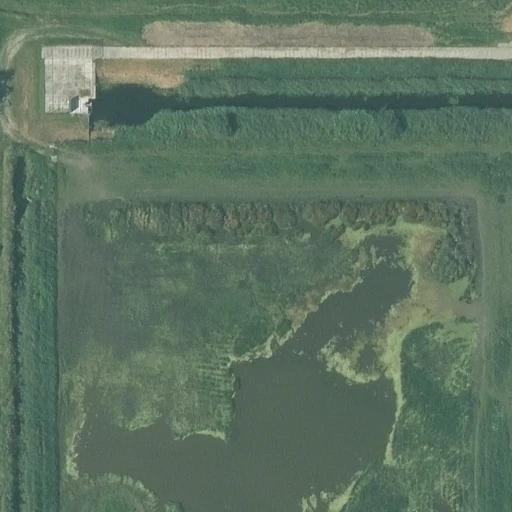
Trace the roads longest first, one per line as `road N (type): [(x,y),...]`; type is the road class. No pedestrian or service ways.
road 1 (track): [(511,53),(91,53)]
road 2 (track): [(156,54),(98,35),(1,25)]
